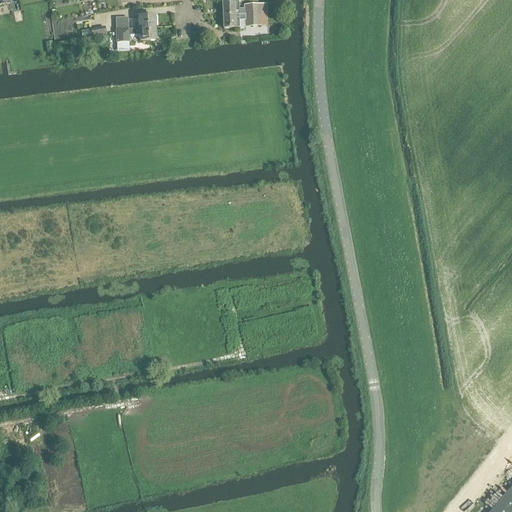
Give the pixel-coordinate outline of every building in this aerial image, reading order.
[(226,0),(227,3),(222,3),(223,16),(266,14),(266,4),(244,5),(244,9),(238,9),(237,0),(226,0)] [(266,14),(223,16),(223,29),(239,28),(239,21),(245,21),(245,27),(267,26),(266,14)] [(134,30),(155,29),(155,25),(156,25),(156,18),(154,18),(154,17),(139,17),(139,24),(134,24),(134,30)] [(115,18),(116,32),(121,31),(121,30),(128,30),(127,18),(115,18)] [(91,30),(92,36),(105,34),(104,27),(91,30)] [(128,42),(155,41),(155,29),(134,30),(134,31),(128,31),(128,30),(121,30),(121,31),(116,32),(116,43),(128,42)] [(511,511),(511,488),(491,511),(511,511)]
